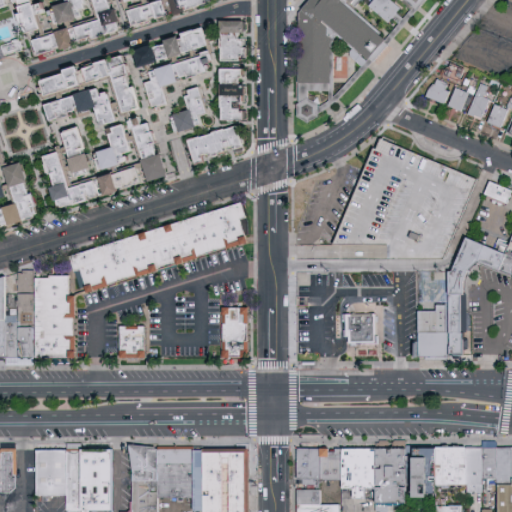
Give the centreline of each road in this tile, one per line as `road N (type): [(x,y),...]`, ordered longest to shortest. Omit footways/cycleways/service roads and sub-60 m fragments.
road 1 (residential): [(276,422),(276,0)]
road 2 (residential): [(0,254),(277,167)]
road 3 (secondary): [(277,388),(0,389)]
road 4 (residential): [(277,167),(358,131),(469,0)]
road 5 (residential): [(34,71),(232,10),(277,8)]
road 6 (secondary): [(276,422),(456,422)]
road 7 (secondary): [(127,424),(276,422)]
road 8 (residential): [(379,107),(511,163)]
road 9 (secondary): [(0,425),(127,424)]
